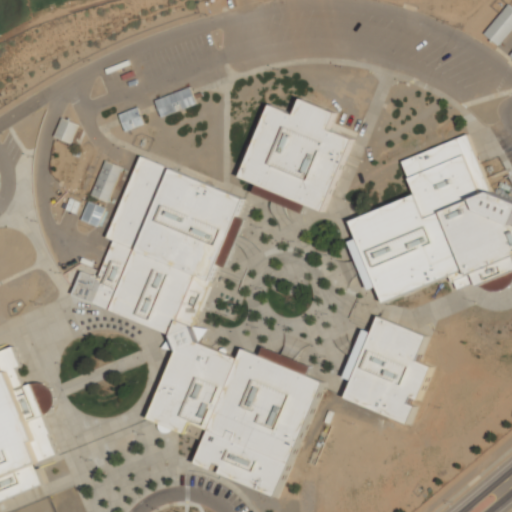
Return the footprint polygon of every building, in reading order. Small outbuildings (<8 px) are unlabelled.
[(511,28),(511,6),(509,4),(484,32),(498,45),(511,28)] [(162,117),(197,104),(190,86),(155,100),(162,117)] [(303,98),(296,114),(272,104),(241,176),(258,183),(254,192),(304,213),(308,204),(324,210),(354,139),(329,128),(336,112),(303,98)] [(126,131),(145,124),(138,107),(119,114),(126,131)] [(72,143),(79,124),(61,118),(54,137),(72,143)] [(417,194),(352,221),(386,302),(450,275),(453,282),(456,281),(459,289),(477,281),(479,286),(481,285),(485,288),(491,290),(498,291),(505,289),(510,286),(511,283),(511,198),(491,190),(468,134),(403,161),(417,194)] [(93,150),(84,146),(68,188),(77,191),(93,150)] [(109,237),(142,156),(243,197),(244,197),(248,198),(241,214),(239,214),(238,216),(247,219),(227,267),(221,264),(214,280),(212,279),(209,285),(213,287),(204,311),(200,309),(199,311),(200,311),(194,326),(210,328),(200,342),(240,358),(244,348),(261,355),(265,346),(312,365),(308,374),(325,381),(278,496),(222,473),(225,465),(218,463),(215,470),(198,463),(207,441),(174,428),(172,430),(169,432),(166,432),(163,432),(161,430),(159,428),(159,425),(159,422),(150,418),(178,350),(162,348),(171,334),(74,294),(83,271),(96,276),(95,276),(99,278),(115,240),(109,237)] [(106,160),(92,195),(109,202),(123,167),(106,160)] [(105,206),(87,201),(82,220),(99,226),(105,206)] [(381,315),(373,332),(365,329),(344,377),(353,380),(346,397),(409,423),(417,406),(409,403),(412,395),(420,399),(433,367),(418,360),(428,335),(381,315)] [(48,481),(0,502),(0,352),(15,345),(64,455),(41,465),(48,481)]
